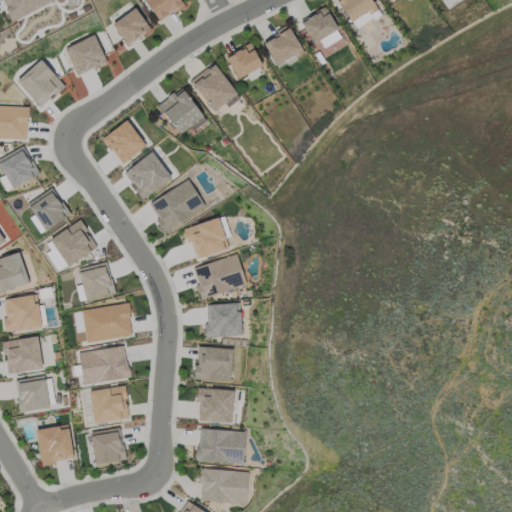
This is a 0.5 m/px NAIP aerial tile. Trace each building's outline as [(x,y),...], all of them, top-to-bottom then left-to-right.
[(1,0),(10,19),(54,1),(52,0),(1,0)] [(144,0),(158,20),(182,4),(179,0),(144,0)] [(379,13),(371,0),(336,0),(355,29),(379,13)] [(111,23),(125,44),(149,28),(134,7),(111,23)] [(336,30),(326,7),(300,18),(310,42),(336,30)] [(302,49),(287,25),(262,40),(276,65),(302,49)] [(76,74),(105,62),(93,34),(64,46),(76,74)] [(236,77),(261,66),(250,42),(225,54),(236,77)] [(63,84),(39,58),(15,80),(39,106),(63,84)] [(213,112),(237,94),(212,62),(189,80),(213,112)] [(191,129),(204,119),(181,86),(157,103),(177,133),(188,125),(191,129)] [(26,106),(0,104),(0,137),(25,138),(26,106)] [(101,136),(119,163),(145,146),(126,119),(101,136)] [(0,156),(0,167),(9,187),(37,174),(23,145),(0,156)] [(122,172),(141,198),(170,177),(151,150),(122,172)] [(147,202),(163,230),(204,206),(187,178),(147,202)] [(26,201),(41,229),(68,215),(53,187),(26,201)] [(185,225),(192,256),(226,249),(218,217),(185,225)] [(48,238),(66,265),(96,246),(78,219),(48,238)] [(0,290),(28,282),(18,251),(0,256),(0,290)] [(200,298),(245,284),(235,253),(190,267),(200,298)] [(84,299),(113,292),(105,261),(76,268),(84,299)] [(40,326),(36,294),(1,298),(5,330),(40,326)] [(77,342),(131,334),(126,302),(72,310),(77,342)] [(205,336),(240,335),(239,302),(204,303),(205,336)] [(1,340),(5,372),(40,368),(37,336),(1,340)] [(77,350),(81,382),(127,378),(124,345),(77,350)] [(194,378),(230,379),(231,347),(195,346),(194,378)] [(14,379),(18,411),(47,407),(44,376),(14,379)] [(127,418),(124,385),(88,389),(92,421),(127,418)] [(196,420),(231,421),(232,389),(197,387),(196,420)] [(39,465),(54,463),(54,459),(71,457),(67,424),(35,428),(39,465)] [(89,431),(94,463),(124,458),(119,426),(89,431)] [(195,460),(242,462),(243,430),(197,428),(195,460)] [(198,500),(245,502),(246,470),(199,468),(198,500)] [(206,511),(185,500),(178,511),(206,511)]
